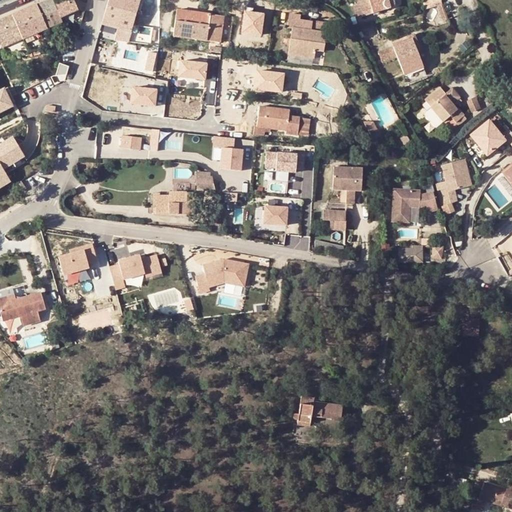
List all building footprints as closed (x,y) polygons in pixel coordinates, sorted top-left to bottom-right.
[(37,7),(48,29),(64,22),(56,5),(54,0),(37,7)] [(140,0),(109,0),(103,25),(120,30),(132,33),(140,0)] [(357,0),(359,6),(363,18),(400,7),(398,0),(357,0)] [(363,18),(359,6),(354,8),(356,16),(360,19),(363,18)] [(14,16),(25,40),(48,29),(37,7),(14,16)] [(266,11),(241,8),(238,27),(264,31),(266,11)] [(224,18),(179,11),(175,38),(221,45),(224,18)] [(327,24),(301,21),(302,17),(291,15),(288,30),(293,30),(289,56),(314,60),(315,53),(325,54),(327,24)] [(25,40),(14,16),(0,22),(0,43),(3,50),(25,40)] [(120,30),(103,25),(100,34),(104,35),(118,38),(120,30)] [(104,35),(100,34),(92,63),(105,66),(107,56),(109,49),(100,47),(104,35)] [(412,39),(393,46),(405,75),(423,68),(412,39)] [(381,59),(391,87),(398,84),(389,56),(381,59)] [(177,77),(205,77),(206,59),(177,59),(177,77)] [(246,87),(281,91),(284,71),(258,68),(259,62),(249,61),(246,87)] [(59,63),(56,76),(66,75),(69,66),(59,63)] [(155,106),(156,90),(132,87),(130,103),(155,106)] [(439,89),(426,100),(444,121),(449,116),(457,124),(465,118),(453,102),(457,99),(448,89),(443,93),(439,89)] [(0,111),(13,105),(5,90),(1,92),(0,92),(0,111)] [(291,111),(260,107),(258,128),(254,128),(253,135),(265,137),(266,130),(287,132),(286,137),(298,137),(300,118),(290,116),(291,111)] [(467,121),(465,118),(457,124),(459,127),(467,121)] [(506,141),(490,121),(471,136),(488,156),(506,141)] [(373,123),(364,123),(373,141),(378,132),(373,123)] [(511,130),(508,126),(502,131),(511,143),(511,130)] [(150,129),(150,149),(184,149),(184,130),(150,129)] [(141,135),(122,134),(121,146),(136,147),(136,140),(140,141),(141,135)] [(16,136),(0,145),(0,189),(11,183),(5,172),(3,168),(12,162),(27,153),(25,151),(16,136)] [(243,148),(243,138),(235,138),(235,147),(243,148)] [(242,151),(222,149),(220,170),(241,172),(242,151)] [(305,156),(266,153),(265,168),(276,169),(276,172),(296,173),(296,171),(303,171),(305,156)] [(462,160),(468,187),(473,185),(467,158),(462,160)] [(458,190),(468,187),(462,160),(444,164),(448,181),(451,192),(458,190)] [(3,168),(5,172),(15,166),(12,162),(3,168)] [(102,162),(78,162),(79,172),(103,172),(102,162)] [(334,190),(346,191),(355,192),(361,192),(362,171),(335,168),(334,190)] [(196,192),(210,192),(213,192),(213,177),(202,177),(196,177),(196,192)] [(451,192),(448,181),(439,183),(444,204),(455,202),(461,200),(458,190),(451,192)] [(355,207),(355,192),(346,191),(346,206),(355,207)] [(420,197),(420,193),(394,191),(392,223),(409,225),(410,209),(410,206),(419,206),(420,197)] [(158,195),(148,195),(148,209),(153,209),(153,216),(191,215),(191,204),(189,204),(188,193),(174,193),(174,198),(158,198),(158,195)] [(433,193),(420,197),(419,206),(419,209),(426,208),(428,214),(438,211),(433,193)] [(455,202),(445,205),(448,215),(458,211),(455,202)] [(287,208),(265,207),(264,224),(286,226),(287,208)] [(346,212),(324,211),(323,222),(331,222),(346,223),(346,212)] [(346,223),(331,222),(330,232),(345,233),(346,223)] [(315,251),(342,257),(343,248),(315,241),(315,251)] [(96,262),(91,245),(81,247),(82,251),(69,255),(57,258),(62,276),(87,268),(86,265),(96,262)] [(412,247),(412,250),(399,250),(399,264),(423,264),(423,247),(412,247)] [(443,249),(433,248),(432,259),(427,259),(427,266),(442,267),(443,249)] [(118,266),(108,268),(114,290),(124,287),(122,280),(143,274),(144,278),(160,273),(155,256),(140,261),(138,256),(117,262),(118,266)] [(204,274),(194,276),(199,293),(209,291),(208,287),(223,282),(243,287),(248,265),(225,259),(201,265),(204,274)] [(40,294),(15,300),(14,295),(0,298),(0,318),(1,323),(20,319),(22,327),(40,323),(37,312),(44,311),(40,294)] [(477,318),(463,319),(464,335),(478,334),(477,318)] [(308,399),(308,394),(302,393),(299,415),(298,421),(311,423),(312,413),(341,417),(343,403),(325,401),(308,399)] [(311,423),(340,426),(341,417),(312,413),(311,423)] [(511,472),(509,472),(506,482),(483,476),(479,492),(475,490),(471,502),(482,505),(485,493),(511,501),(511,500),(511,472)]
